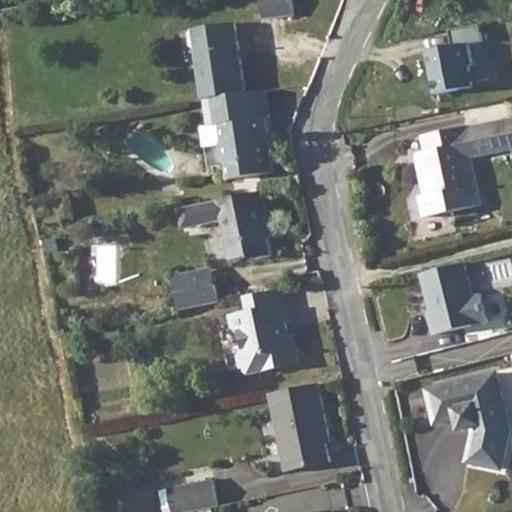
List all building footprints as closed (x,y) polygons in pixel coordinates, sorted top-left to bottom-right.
[(296,0),(265,0),(267,20),(297,17),(296,0)] [(200,49),(207,99),(209,98),(249,93),(239,23),(197,28),(194,32),(196,46),(200,49)] [(421,49),(429,95),(471,88),(467,66),(472,65),(468,46),(481,43),(477,24),(447,30),(450,44),(421,49)] [(249,93),(209,98),(213,126),(205,126),(208,146),(224,143),(226,160),(231,163),(233,178),(276,172),(269,117),(273,117),(269,90),(249,93)] [(432,150),(430,152),(438,193),(432,194),(428,195),(432,215),(417,218),(421,238),(463,229),(459,210),(487,203),(476,158),(473,142),(479,141),(476,125),(429,136),(432,150)] [(219,219),(228,263),(245,259),(252,264),(268,261),(260,223),(266,222),(260,191),(214,200),(195,204),(199,223),(219,219)] [(467,265),(423,276),(433,313),(429,314),(432,325),(437,329),(439,336),(490,323),(483,295),(475,297),(467,265)] [(191,270),(173,273),(181,307),(220,300),(216,282),(194,287),(191,270)] [(285,286),(249,293),(252,310),(233,314),(235,325),(245,332),(246,343),(241,350),(243,363),(253,369),(300,359),(295,335),(291,336),(287,318),(291,317),(285,286)] [(496,371),(428,389),(437,423),(471,413),(475,431),(469,461),(503,468),(511,429),(496,371)] [(318,379),(269,390),(285,469),(329,459),(323,432),(328,430),(318,379)] [(171,484),(177,510),(222,501),(215,475),(171,484)]
